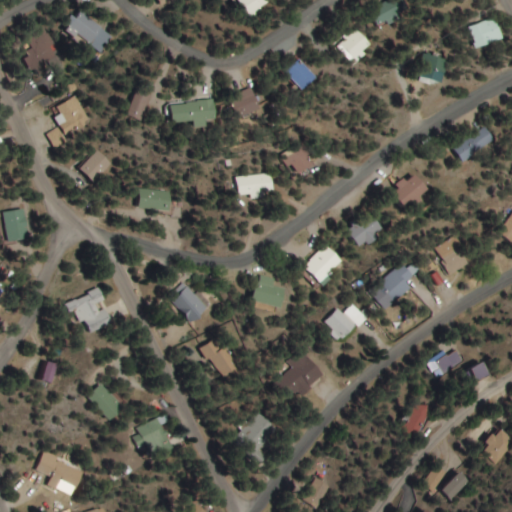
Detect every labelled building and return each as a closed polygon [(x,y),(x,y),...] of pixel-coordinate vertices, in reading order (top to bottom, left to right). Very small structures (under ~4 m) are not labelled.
[(237,0),(246,18),(271,6),(268,0),(237,0)] [(410,11),(404,0),(391,0),(371,13),(381,29),(410,11)] [(67,31),(98,55),(113,37),(82,12),(67,31)] [(478,51),(505,40),(496,18),(469,28),(478,51)] [(33,51),(23,56),(32,74),(62,59),(47,27),(26,37),(33,51)] [(341,47),(355,62),(372,45),(358,31),(341,47)] [(415,80),(438,90),(450,64),(427,54),(415,80)] [(287,74),(305,92),(318,78),(301,60),(287,74)] [(230,99),(241,121),(263,110),(252,88),(230,99)] [(66,135),(90,121),(76,96),(51,110),(66,135)] [(194,130),(208,128),(207,122),(218,121),(215,101),(172,107),(174,125),(193,122),(194,130)] [(463,164),(495,141),(486,127),(454,150),(463,164)] [(64,140),(58,129),(48,135),(53,145),(64,140)] [(284,157),(293,177),(315,167),(306,148),(284,157)] [(111,163),(98,149),(78,169),(92,182),(111,163)] [(237,199),(274,194),(271,174),(234,179),(237,199)] [(428,191),(414,174),(391,194),(405,210),(428,191)] [(170,192),(139,189),(137,208),(168,212),(170,192)] [(2,212),(8,242),(28,238),(22,208),(2,212)] [(348,230),(359,249),(384,235),(373,215),(348,230)] [(511,215),(498,233),(511,243),(511,215)] [(470,261),(454,237),(432,252),(449,276),(470,261)] [(344,263),(327,246),(303,270),(319,287),(344,263)] [(380,283),(394,302),(411,289),(405,282),(413,277),(404,265),(380,283)] [(282,309),(286,289),(273,287),(275,279),(258,275),(253,303),(282,309)] [(190,323),(206,307),(183,284),(167,300),(190,323)] [(70,300),(84,334),(111,324),(103,303),(98,289),(70,300)] [(345,314),(338,309),(324,327),(344,343),(366,315),(353,305),(345,314)] [(199,349),(223,382),(240,370),(216,337),(199,349)] [(461,360),(452,349),(433,363),(442,375),(461,360)] [(323,373),(301,351),(289,363),(293,367),(272,387),(289,405),(323,373)] [(40,379),(52,382),(57,363),(45,360),(40,379)] [(486,376),(481,363),(468,368),(473,381),(486,376)] [(88,396),(110,420),(124,407),(103,383),(88,396)] [(411,443),(427,409),(414,403),(398,436),(411,443)] [(245,446),(242,451),(256,459),(275,426),(253,413),(237,441),(245,446)] [(169,421),(166,414),(138,428),(153,459),(174,449),(162,424),(169,421)] [(498,462),(511,444),(511,439),(497,427),(480,447),(498,462)] [(38,471),(51,476),(47,486),(58,490),(61,484),(78,490),(85,469),(44,454),(38,471)] [(446,475),(436,465),(421,482),(431,492),(446,475)] [(469,482),(459,472),(441,490),(451,500),(469,482)] [(317,509),(331,486),(315,477),(301,500),(317,509)]
